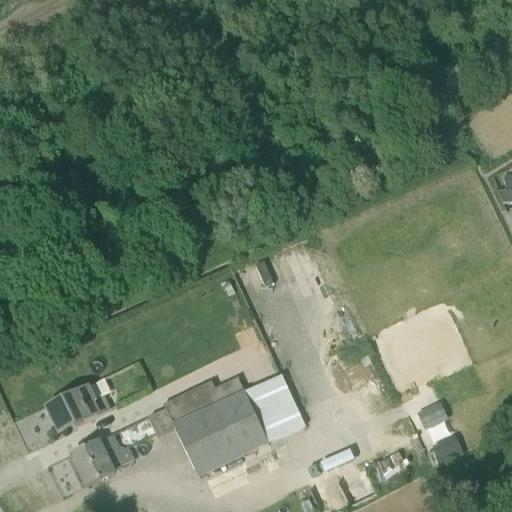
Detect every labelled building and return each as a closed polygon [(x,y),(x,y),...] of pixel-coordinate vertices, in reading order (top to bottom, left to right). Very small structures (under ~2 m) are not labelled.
[(511,190),(511,176),(503,177),(505,191),(511,190)] [(498,193),(503,205),(511,204),(511,192),(511,191),(498,193)] [(166,412),(174,428),(246,394),(239,380),(216,391),(212,384),(164,407),(166,412)] [(85,425),(112,412),(105,399),(112,396),(105,381),(47,409),(59,433),(84,422),(85,425)] [(174,428),(176,433),(199,480),(270,447),(270,446),(246,394),(174,428)] [(441,404),(418,415),(426,432),(449,421),(441,404)] [(176,433),(174,428),(166,412),(149,421),(159,441),(176,433)] [(87,489),(115,475),(124,467),(135,462),(129,449),(126,451),(121,449),(115,437),(71,458),(87,489)] [(456,438),(432,449),(441,468),(465,457),(456,438)]
